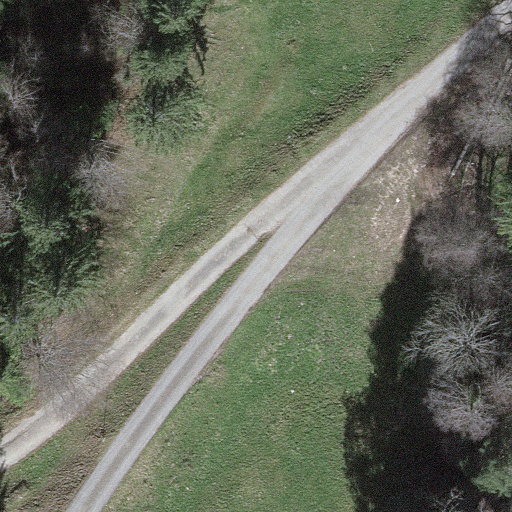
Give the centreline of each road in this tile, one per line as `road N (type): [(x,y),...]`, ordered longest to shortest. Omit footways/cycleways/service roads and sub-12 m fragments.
road 1 (track): [(511,9),(347,160),(83,511)]
road 2 (track): [(0,451),(41,424),(218,257),(347,160)]
